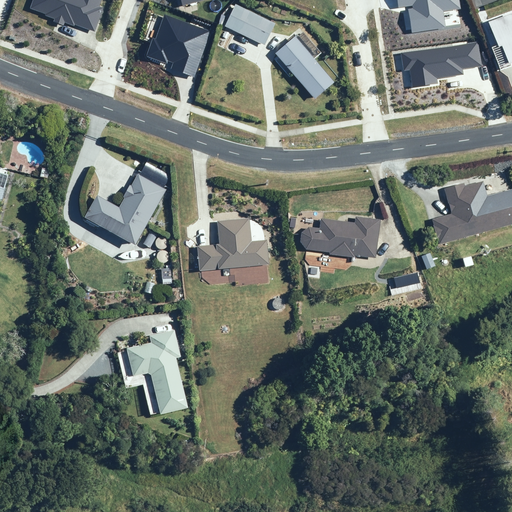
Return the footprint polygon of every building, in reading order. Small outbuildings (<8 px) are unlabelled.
[(237,5),(227,28),(267,46),(277,23),(237,5)] [(224,12),(220,21),(226,24),(231,15),(224,12)] [(511,18),(491,26),(500,50),(504,49),(511,68),(511,18)] [(423,33),(404,33),(403,47),(423,48),(423,33)] [(315,61),(321,55),(304,34),(297,40),(296,39),(276,56),(315,102),(335,85),(315,61)] [(42,169),(40,177),(47,178),(49,171),(42,169)] [(0,172),(0,203),(1,204),(9,174),(0,172)] [(137,247),(168,191),(136,174),(120,205),(99,194),(85,220),(137,247)] [(464,184),(444,189),(451,214),(427,220),(434,246),(508,225),(500,194),(487,198),(486,193),(471,184),(465,186),(464,184)] [(307,249),(330,252),(330,254),(355,257),(355,255),(377,258),(381,219),(356,216),(356,223),(321,218),(320,228),(310,227),(302,232),(301,241),(307,249)] [(199,246),(201,270),(269,265),(267,241),(252,242),(251,219),(218,222),(220,244),(199,246)] [(148,372),(152,375),(161,413),(188,407),(176,358),(182,356),(175,330),(150,336),(152,342),(127,348),(134,376),(148,372)]
